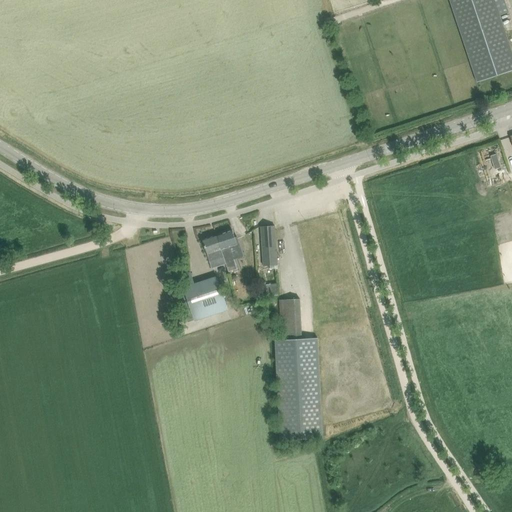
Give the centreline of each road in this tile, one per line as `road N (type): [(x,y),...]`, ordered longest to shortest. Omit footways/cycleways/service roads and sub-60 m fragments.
road 1 (track): [(474,511),(417,420),(340,164)]
road 2 (tertiary): [(351,161),(209,206),(157,211)]
road 3 (tertiary): [(157,211),(62,183),(0,145)]
road 4 (unclassified): [(0,269),(119,237),(157,211)]
road 5 (tertiary): [(351,161),(511,107)]
